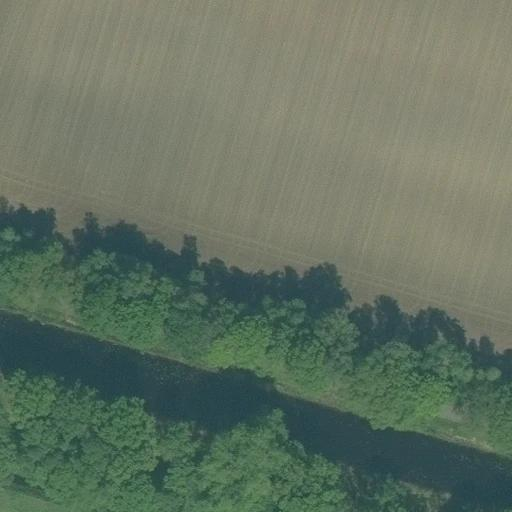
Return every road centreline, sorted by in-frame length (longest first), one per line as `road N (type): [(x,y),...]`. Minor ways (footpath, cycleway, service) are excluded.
road 1 (unclassified): [(0,283),(511,430)]
road 2 (unclassified): [(0,417),(340,511)]
